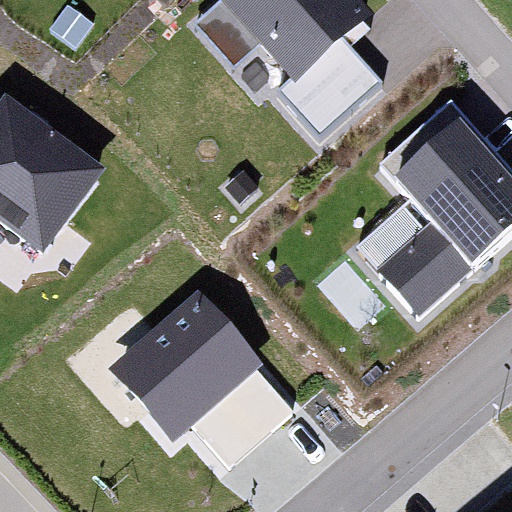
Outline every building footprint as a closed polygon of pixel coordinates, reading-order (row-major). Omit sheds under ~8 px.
[(333,0),(237,0),(219,16),(290,98),(342,54),(364,36),(333,0)] [(379,97),(342,54),(290,98),(282,106),(318,149),(379,97)] [(0,217),(39,245),(95,168),(4,102),(0,108),(0,217)] [(511,243),(511,205),(459,146),(395,203),(430,243),(380,287),(416,328),(511,243)] [(196,312),(114,385),(175,454),(257,381),(196,312)]
